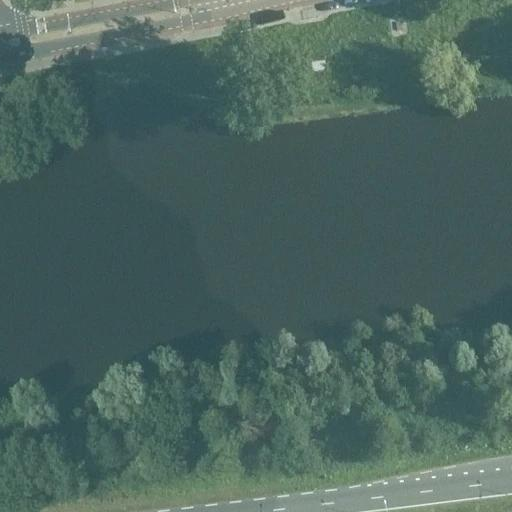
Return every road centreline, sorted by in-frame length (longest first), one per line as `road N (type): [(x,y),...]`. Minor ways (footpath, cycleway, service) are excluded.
road 1 (primary): [(511,481),(249,511)]
road 2 (tertiary): [(0,45),(230,2)]
